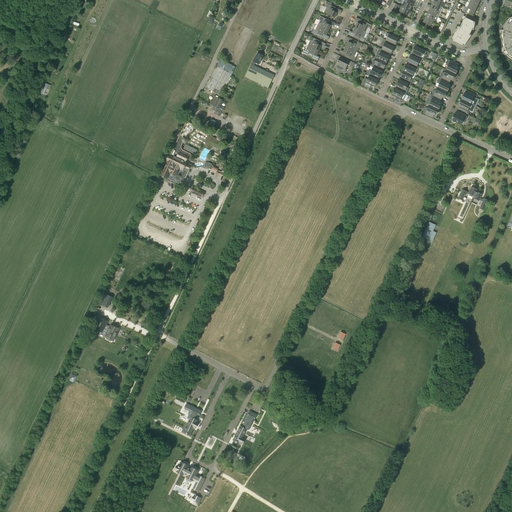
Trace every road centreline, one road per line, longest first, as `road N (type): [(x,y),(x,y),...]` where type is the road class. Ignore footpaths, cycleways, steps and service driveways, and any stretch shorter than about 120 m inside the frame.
road 1 (residential): [(314,0),(222,198)]
road 2 (track): [(65,0),(0,138)]
road 3 (track): [(157,335),(222,198)]
